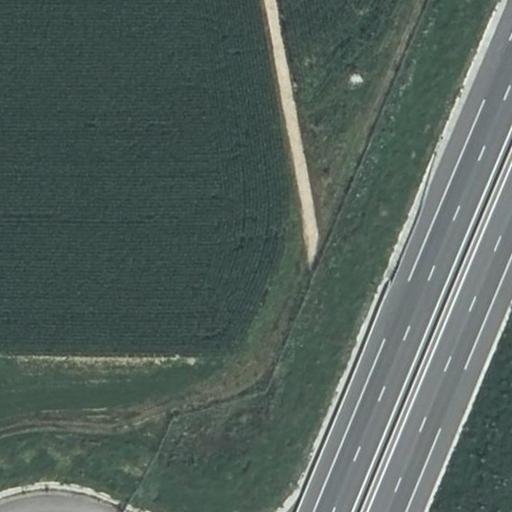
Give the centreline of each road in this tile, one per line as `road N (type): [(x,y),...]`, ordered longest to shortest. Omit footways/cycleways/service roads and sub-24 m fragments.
road 1 (track): [(268,0),(311,235),(253,375),(118,427),(77,422),(0,431)]
road 2 (motorway): [(511,72),(330,511)]
road 3 (motorway): [(382,511),(511,202)]
road 4 (track): [(416,0),(311,235)]
